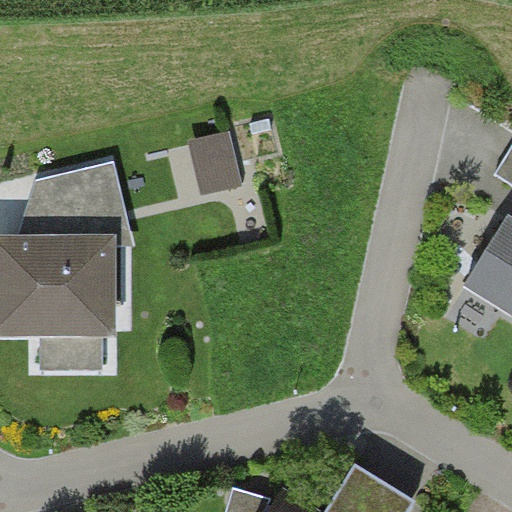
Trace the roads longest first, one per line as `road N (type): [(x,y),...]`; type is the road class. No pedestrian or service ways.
road 1 (residential): [(370,398),(0,490)]
road 2 (residential): [(370,398),(432,82)]
road 3 (residential): [(511,482),(370,398)]
